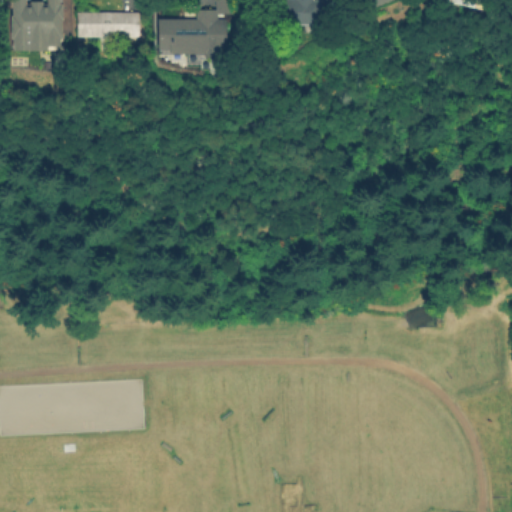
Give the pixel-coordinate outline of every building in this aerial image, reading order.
[(58,0),(58,5),(62,5),(62,21),(60,21),(60,41),(58,41),(58,50),(46,50),(46,52),(11,52),(11,41),(10,41),(10,16),(11,16),(11,9),(9,9),(9,0),(26,0),(26,5),(29,5),(29,2),(42,2),(42,6),(46,6),(46,5),(46,0),(58,0)] [(192,46),(178,53),(164,48),(164,50),(154,50),(153,23),(158,23),(158,20),(180,20),(180,22),(193,22),(193,10),(213,10),(212,0),(232,0),(232,14),(215,14),(215,28),(222,28),(222,54),(201,54),(201,46),(192,46)] [(274,25),(274,0),(318,0),(318,25),(274,25)] [(478,0),(478,1),(483,2),(481,9),(440,0),(478,0)] [(75,11),(137,12),(137,37),(75,36),(75,11)]
